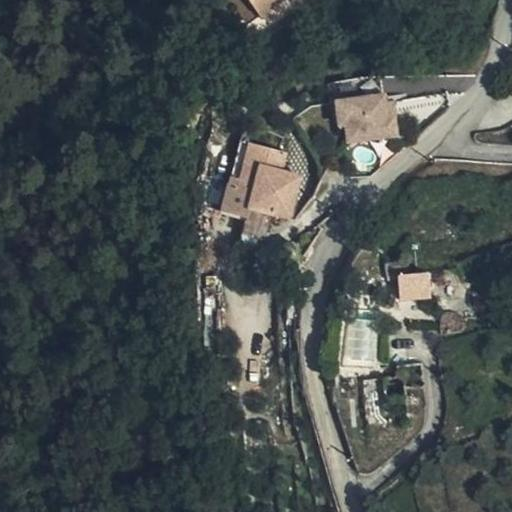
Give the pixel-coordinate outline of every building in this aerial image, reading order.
[(255,0),(268,15),(289,0),(255,0)] [(448,76),(450,91),(474,88),(473,74),(448,76)] [(397,92),(349,99),(352,122),(359,121),(361,139),(410,132),(408,115),(400,115),(397,92)] [(277,139),(264,136),(245,217),(270,223),(272,211),(314,221),(325,177),(305,172),(309,153),(276,146),(277,139)] [(444,271),(415,272),(415,295),(444,295),(444,271)] [(202,352),(176,353),(180,394),(204,395),(202,352)]
